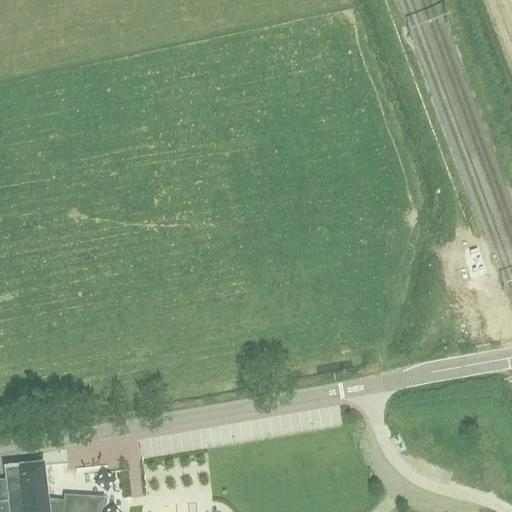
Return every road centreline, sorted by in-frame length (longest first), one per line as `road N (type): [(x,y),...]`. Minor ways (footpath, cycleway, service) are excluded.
road 1 (unclassified): [(0,449),(340,390)]
road 2 (residential): [(340,390),(511,359)]
